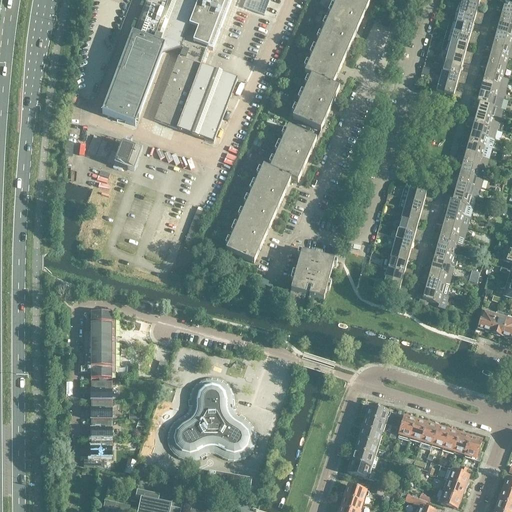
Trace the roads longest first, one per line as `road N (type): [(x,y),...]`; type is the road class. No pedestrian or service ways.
road 1 (primary): [(18,511),(19,237),(30,90),(47,0)]
road 2 (residential): [(408,92),(360,252),(299,233)]
road 3 (residential): [(299,233),(365,81)]
road 4 (residential): [(511,411),(382,369),(359,381)]
road 5 (residential): [(359,381),(506,429)]
road 6 (residential): [(314,511),(359,381)]
road 7 (primary): [(13,0),(0,131)]
